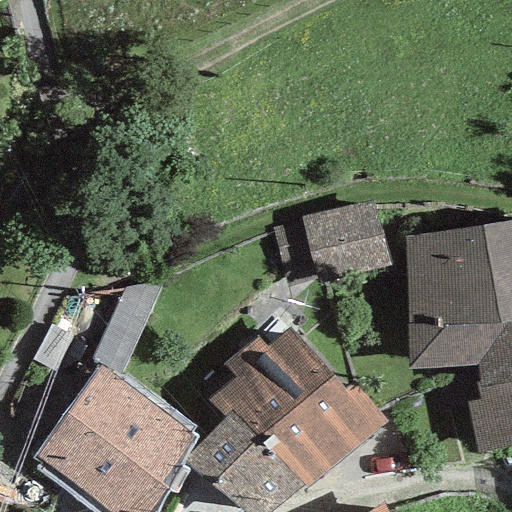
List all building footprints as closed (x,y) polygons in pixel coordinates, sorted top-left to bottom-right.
[(300,219),(274,226),(288,281),(389,255),(372,193),(298,213),(300,219)] [(478,377),(511,374),(511,211),(404,226),(413,358),(476,353),(478,377)] [(304,504),(393,434),(358,390),(349,398),(298,333),(206,405),(230,434),(195,461),(235,511),(273,511),(296,494),(304,504)] [(43,451),(135,511),(137,511),(193,428),(99,366),(43,451)] [(487,399),(468,403),(478,447),(511,440),(511,374),(478,377),(487,399)]
